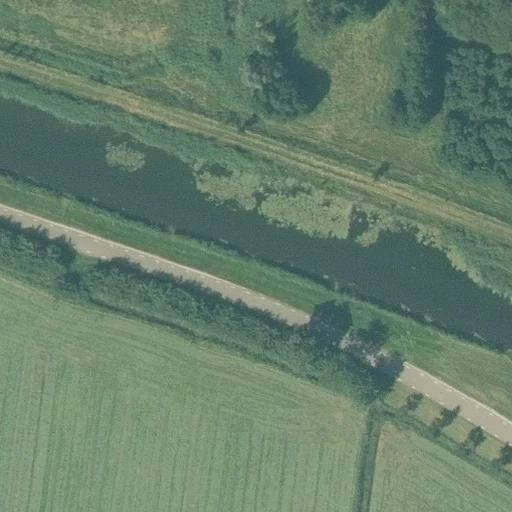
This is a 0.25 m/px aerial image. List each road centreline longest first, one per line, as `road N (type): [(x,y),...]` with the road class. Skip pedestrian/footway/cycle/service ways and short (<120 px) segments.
road 1 (tertiary): [(0,216),(238,296),(355,348),(511,436)]
road 2 (track): [(0,14),(103,47),(150,44),(172,75),(511,203)]
road 3 (track): [(0,63),(370,182)]
road 4 (track): [(370,182),(511,234)]
